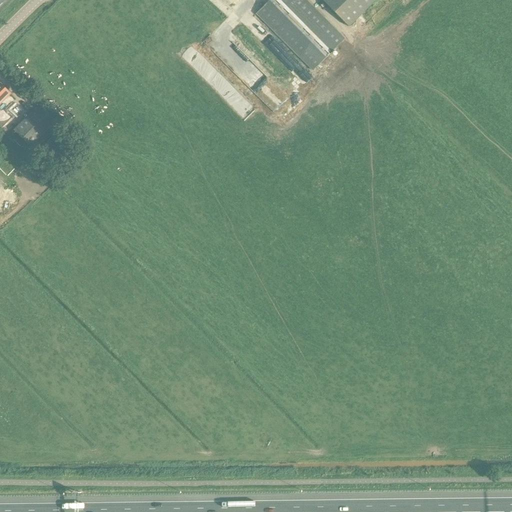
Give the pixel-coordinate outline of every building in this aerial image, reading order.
[(313,69),(344,38),(306,0),(269,0),(257,13),(313,69)] [(324,0),(350,25),(374,0),(324,0)] [(0,83),(0,103),(10,94),(0,83)] [(14,130),(30,147),(57,121),(40,104),(14,130)] [(62,127),(42,147),(49,154),(69,134),(62,127)]
